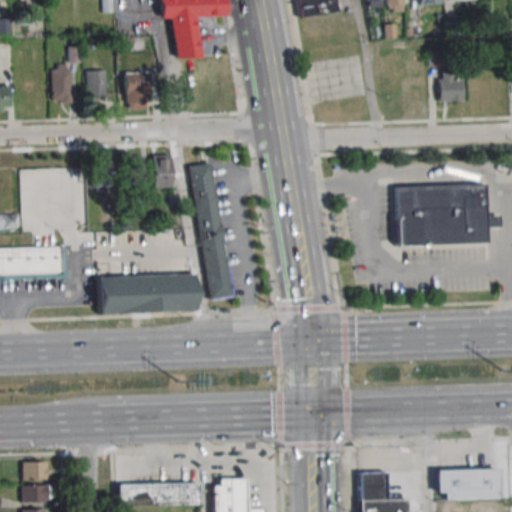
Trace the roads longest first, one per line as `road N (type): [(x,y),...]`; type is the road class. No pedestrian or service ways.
road 1 (residential): [(0,138),(511,133)]
road 2 (trunk): [(308,340),(0,350)]
road 3 (secondary): [(296,227),(256,0)]
road 4 (trunk): [(123,420),(309,415)]
road 5 (trunk): [(345,414),(390,391),(511,386)]
road 6 (trunk): [(345,414),(511,407)]
road 7 (trunk): [(428,336),(308,340)]
